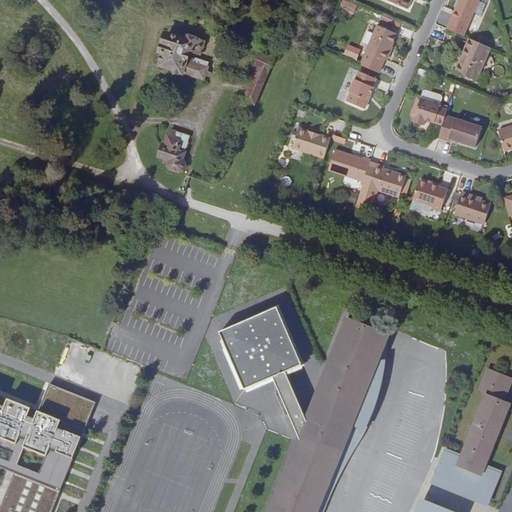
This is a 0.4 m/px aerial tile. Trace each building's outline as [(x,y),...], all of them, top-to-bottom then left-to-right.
[(409,0),(385,0),(405,9),(409,0)] [(455,0),(449,16),(467,24),(476,0),(455,0)] [(248,13),(245,22),(254,25),(257,16),(248,13)] [(375,24),(358,62),(378,71),(382,60),(384,60),(396,33),(375,24)] [(193,34),(191,39),(175,33),(164,64),(190,73),(190,71),(208,78),(212,68),(198,61),(199,58),(194,56),(196,49),(204,53),(208,39),(193,34)] [(488,45),(469,37),(461,55),(464,56),(457,72),(474,79),(488,45)] [(256,102),(275,59),(266,55),(247,99),(256,102)] [(464,56),(461,55),(455,71),(457,72),(464,56)] [(371,84),(374,76),(358,69),(349,87),(350,88),(346,97),(363,104),(372,84),(371,84)] [(419,91),(417,96),(437,103),(440,94),(422,88),(419,91)] [(414,108),(417,96),(412,95),(408,106),(414,108)] [(422,118),(439,124),(442,114),(444,109),(436,106),(437,103),(417,96),(414,108),(408,106),(406,112),(412,114),(410,120),(420,124),(422,118)] [(478,126),(442,114),(439,124),(435,136),(446,140),(447,138),(472,146),(478,126)] [(288,143),(320,154),(327,133),(295,123),(288,143)] [(503,149),(511,146),(511,124),(497,128),(503,149)] [(193,158),(187,155),(195,134),(184,130),(182,137),(174,134),(168,155),(177,158),(174,166),(188,169),(193,158)] [(333,135),(331,141),(345,145),(347,139),(333,135)] [(366,158),(367,155),(359,153),(359,154),(331,145),(324,166),(360,178),(365,160),(366,158)] [(370,162),(362,185),(372,188),(394,195),(401,173),(379,165),(380,162),(371,159),(370,162)] [(364,179),(370,162),(365,160),(360,178),(352,201),(365,206),(372,188),(362,185),(364,179)] [(413,177),(407,195),(427,202),(427,205),(436,207),(443,187),(413,177)] [(458,188),(451,211),(480,221),(487,201),(473,196),(474,193),(458,188)] [(505,192),(499,194),(504,212),(510,211),(505,192)] [(300,364),(278,307),(221,331),(244,388),(275,375),(282,372),(300,364)] [(316,511),(317,510),(360,403),(373,407),(376,402),(381,384),(383,364),(377,362),(385,343),(389,333),(349,317),(305,425),(300,436),(269,511),(316,511)] [(504,398),(511,377),(489,368),(481,389),(487,392),(459,459),(445,453),(435,478),(466,491),(475,495),(490,501),(500,476),(482,468),(510,401),(504,398)] [(282,372),(275,375),(300,436),(305,425),(282,372)] [(0,511),(51,511),(54,507),(97,401),(51,382),(40,409),(0,392),(0,444),(14,450),(11,458),(19,462),(17,469),(16,470),(0,508),(0,511)] [(317,510),(316,511),(322,511),(340,470),(359,436),(367,421),(369,418),(371,412),(373,407),(360,403),(317,510)] [(0,462),(17,469),(19,462),(11,458),(14,450),(0,444),(0,462)] [(511,511),(511,487),(499,511),(511,511)]
